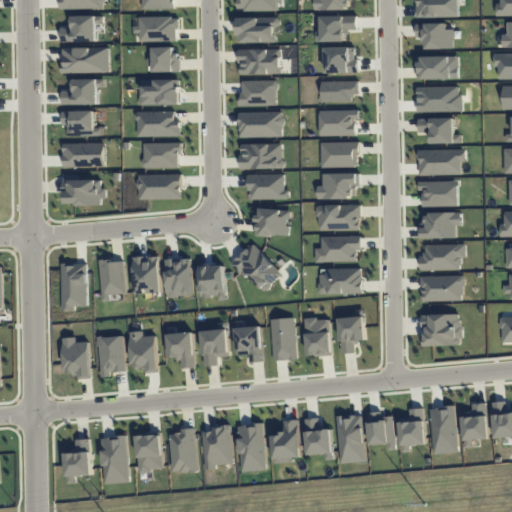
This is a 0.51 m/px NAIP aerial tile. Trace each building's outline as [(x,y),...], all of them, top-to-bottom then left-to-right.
[(60,0),(61,9),(104,8),(103,0),(60,0)] [(177,0),(143,0),(143,9),(178,8),(177,0)] [(238,0),(239,10),(280,10),(280,0),(238,0)] [(314,0),(315,10),(352,9),(351,0),(314,0)] [(416,0),(417,18),(459,16),(459,0),(416,0)] [(511,0),(501,0),(501,3),(497,3),(497,16),(511,15),(511,0)] [(62,28),(62,42),(99,41),(98,24),(104,24),(104,15),(70,16),(70,27),(62,28)] [(138,17),(138,33),(140,33),(140,42),(177,41),(177,29),(181,29),(180,16),(138,17)] [(240,17),(239,42),(276,42),(276,26),(280,26),(280,18),(240,17)] [(503,34),(503,48),(511,47),(511,21),(508,22),(509,34),(503,34)] [(417,38),(425,38),(425,49),(455,48),(454,29),(448,29),(448,23),(416,24),(417,38)] [(110,48),(63,47),(63,72),(110,73),(110,48)] [(154,72),(180,72),(179,47),(154,47),(154,58),(149,58),(149,65),(154,65),(154,72)] [(281,74),(281,49),(239,50),(240,74),(281,74)] [(511,53),(495,54),(495,67),(499,66),(500,79),(511,78),(511,53)] [(418,79),(460,78),(459,56),(418,57),(418,79)] [(63,105),(99,104),(99,87),(105,87),(105,79),(73,79),(73,91),(63,91),(63,105)] [(143,105),(181,104),(181,79),(156,80),(156,86),(142,86),(143,105)] [(241,105),(277,106),(277,81),(241,80),(241,105)] [(352,102),(352,95),(359,95),(359,81),(321,81),(322,102),(352,102)] [(511,85),(503,86),(504,109),(511,109),(511,85)] [(320,111),(320,136),(357,135),(356,119),(360,119),(360,110),(320,111)] [(63,111),(64,126),(69,126),(69,136),(103,136),(103,128),(96,128),(96,111),(63,111)] [(182,136),(181,122),(176,122),(175,111),(138,112),(138,137),(182,136)] [(240,113),(241,138),(284,136),(283,112),(240,113)] [(462,143),(462,134),(455,134),(455,118),(419,119),(419,133),(431,133),(432,144),(462,143)] [(106,142),(64,144),(65,168),(107,166),(106,142)] [(182,142),(144,143),(145,168),(179,167),(178,156),(183,156),(182,142)] [(322,142),(322,167),(360,167),(359,142),(322,142)] [(283,144),(242,144),(242,169),(284,168),(283,144)] [(418,150),(419,175),(462,174),(462,162),(467,162),(467,149),(418,150)] [(318,199),(357,198),(357,187),(361,187),(360,173),(324,174),(324,186),(318,186),(318,199)] [(182,174),(139,175),(140,199),(182,199),(182,174)] [(65,178),(64,204),(105,205),(105,188),(102,188),(102,178),(65,178)] [(419,182),(419,190),(423,190),(423,206),(459,206),(459,181),(419,182)] [(361,205),(319,205),(319,230),(361,229),(361,205)] [(256,235),(289,236),(291,210),(261,209),(261,216),(257,216),(256,235)] [(501,237),(511,236),(511,211),(506,211),(506,224),(501,224),(501,237)] [(457,238),(457,225),(462,225),(463,213),(424,212),(424,238),(457,238)] [(362,236),(322,236),(322,248),(316,248),(316,262),(357,261),(357,250),(362,250),(362,236)] [(245,270),(265,291),(283,274),(254,243),(232,264),(241,274),(245,270)] [(466,244),(422,245),(423,270),(462,269),(462,258),(467,258),(466,244)] [(162,256),(136,257),(138,294),(163,293),(162,256)] [(169,296),(195,295),(194,259),(168,260),(169,296)] [(101,261),(102,301),(111,301),(111,295),(127,294),(126,260),(101,261)] [(89,263),(63,263),(62,311),(76,311),(76,307),(88,307),(89,263)] [(327,269),(327,275),(319,275),(319,294),(363,293),(362,268),(327,269)] [(422,301),(465,300),(464,276),(422,276),(422,301)] [(367,341),(364,310),(355,310),(356,317),(339,318),(342,354),(356,353),(355,342),(367,341)] [(462,314),(422,315),(422,330),(425,330),(426,346),(462,345),(462,314)] [(511,342),(511,316),(501,316),(502,342),(511,342)] [(297,360),(296,318),(272,318),(273,360),(297,360)] [(331,318),(306,319),(308,356),(332,355),(331,318)] [(230,356),(227,322),(219,323),(219,329),(202,331),(205,366),(219,365),(218,357),(230,356)] [(264,362),(262,326),(236,328),(238,355),(250,355),(250,362),(264,362)] [(132,332),(134,372),(160,371),(158,336),(145,336),(145,331),(132,332)] [(170,359),(182,358),(182,368),(196,368),(194,333),(169,334),(170,359)] [(127,372),(125,336),(101,337),(103,377),(112,376),(112,372),(127,372)] [(65,338),(66,374),(79,373),(79,379),(93,378),(91,342),(78,342),(78,337),(65,338)] [(511,409),(507,410),(507,401),(494,402),(495,437),(511,436),(511,409)] [(490,438),(486,402),(473,404),(474,415),(462,416),(465,447),(474,446),(474,440),(490,438)] [(459,453),(457,407),(432,408),(434,454),(459,453)] [(411,445),(427,444),(424,408),(410,409),(411,418),(400,418),(402,452),(411,452),(411,445)] [(396,450),(394,416),(382,416),(382,412),(368,412),(370,445),(388,444),(388,450),(396,450)] [(340,463),(365,462),(363,415),(338,416),(340,463)] [(333,460),(332,428),(320,428),(319,418),(306,419),(308,454),(325,454),(325,460),(333,460)] [(274,463),(294,462),(294,457),(301,456),(300,420),(285,420),(286,434),(273,434),(274,463)] [(242,471),(266,470),(265,424),(240,425),(242,471)] [(206,469),(217,469),(217,464),(233,464),(232,427),(204,428),(206,469)] [(198,471),(196,430),(171,431),(173,473),(198,471)] [(138,434),(139,471),(164,470),(162,433),(138,434)] [(130,483),(128,436),(103,437),(105,484),(130,483)] [(77,476),(93,475),(91,439),(75,440),(76,452),(66,453),(68,483),(77,483),(77,476)]
